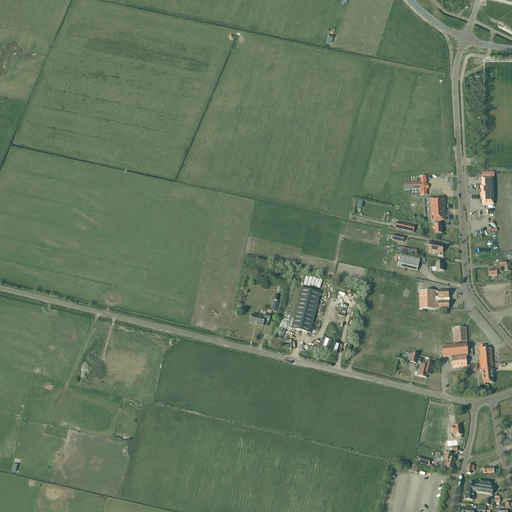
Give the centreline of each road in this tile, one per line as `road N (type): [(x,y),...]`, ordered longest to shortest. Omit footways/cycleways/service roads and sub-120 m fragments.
road 1 (unclassified): [(474,401),(0,288)]
road 2 (tertiary): [(511,342),(468,279),(456,78),(465,38)]
